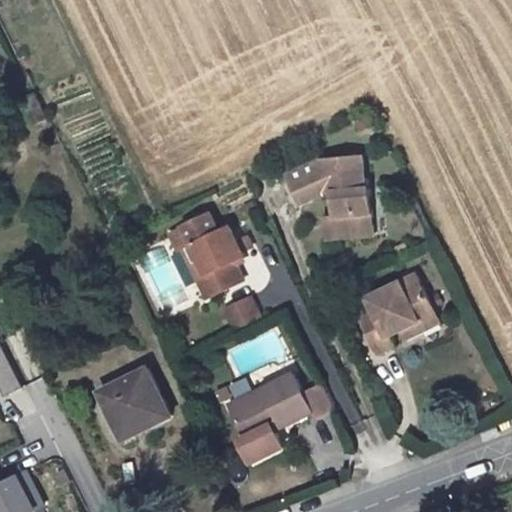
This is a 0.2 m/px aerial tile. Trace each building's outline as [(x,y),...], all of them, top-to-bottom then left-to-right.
[(33,95),(18,102),(30,127),(44,119),(33,95)] [(367,157),(324,161),(294,177),(308,205),(327,194),(335,193),(337,217),(338,238),(377,235),(373,190),(370,190),(367,157)] [(193,241),(208,271),(199,275),(213,302),(251,285),(241,265),(253,260),(238,229),(226,235),(216,215),(187,229),(174,236),(179,247),(184,245),(193,241)] [(337,217),(326,217),(327,239),(338,238),(337,217)] [(193,241),(184,245),(199,275),(208,271),(193,241)] [(422,276),(375,299),(381,308),(365,315),(385,355),(400,347),(394,337),(409,329),(441,313),(422,276)] [(233,308),(246,334),(264,325),(252,300),(233,308)] [(441,313),(409,329),(414,340),(447,323),(441,313)] [(0,344),(0,379),(8,396),(27,387),(5,342),(0,344)] [(300,373),(236,405),(251,438),(247,440),(260,467),(291,451),(281,432),(278,424),(286,420),(290,427),(319,412),(300,373)] [(153,374),(107,397),(131,444),(178,419),(153,374)] [(330,383),(316,387),(323,414),(338,410),(330,383)] [(290,427),(286,420),(278,424),(281,432),(290,427)] [(311,437),(313,472),(349,470),(347,435),(311,437)] [(33,511),(48,505),(36,481),(33,483),(27,472),(6,483),(0,471),(0,511),(33,511)] [(36,481),(30,471),(27,472),(33,483),(36,481)]
